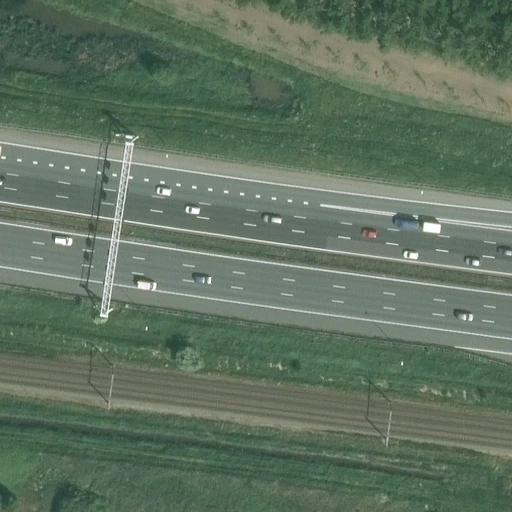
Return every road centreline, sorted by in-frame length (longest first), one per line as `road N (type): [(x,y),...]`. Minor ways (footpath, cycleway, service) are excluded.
road 1 (motorway): [(0,245),(511,317)]
road 2 (motorway): [(317,228),(0,181)]
road 3 (motorway): [(511,253),(317,228)]
road 4 (motorway): [(511,234),(317,228)]
